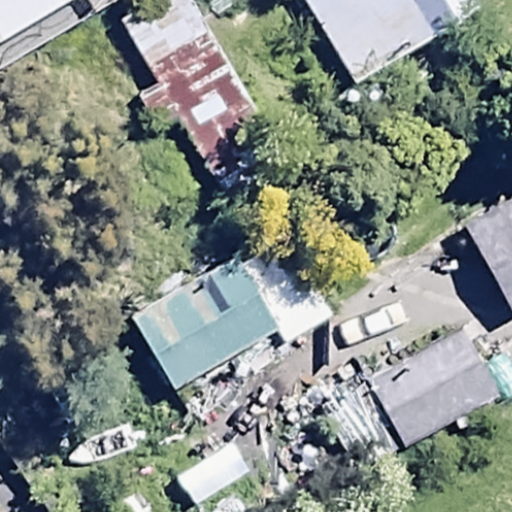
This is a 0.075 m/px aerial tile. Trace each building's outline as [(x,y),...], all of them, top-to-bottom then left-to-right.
[(0,0),(0,44),(76,0),(0,0)] [(176,0),(144,0),(112,20),(152,84),(129,98),(151,133),(168,123),(225,215),(287,176),(176,0)] [(292,0),(344,86),(484,1),(482,0),(292,0)] [(511,189),(451,227),(506,316),(511,312),(511,189)] [(162,393),(268,329),(223,255),(118,319),(162,393)] [(490,393),(448,330),(317,419),(342,456),(354,448),(367,466),(396,446),(401,454),(490,393)]
